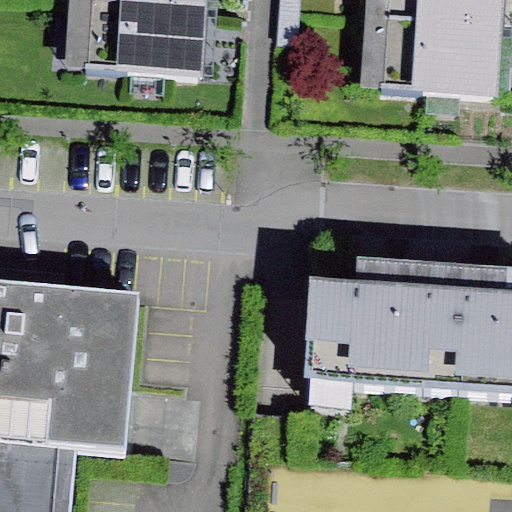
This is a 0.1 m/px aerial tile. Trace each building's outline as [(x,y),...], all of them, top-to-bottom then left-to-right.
[(69,0),(69,2),(206,12),(206,0),(69,0)] [(281,0),(278,48),(299,50),(302,0),(281,0)] [(366,0),(366,23),(503,32),(505,0),(366,0)] [(201,82),(206,12),(69,2),(64,73),(201,82)] [(503,32),(366,23),(361,95),(498,104),(501,54),(503,32)] [(358,292),(310,289),(304,385),(511,399),(511,274),(359,264),(358,292)] [(141,303),(0,289),(0,448),(76,458),(125,459),(141,303)] [(70,511),(76,458),(0,450),(0,511),(70,511)]
